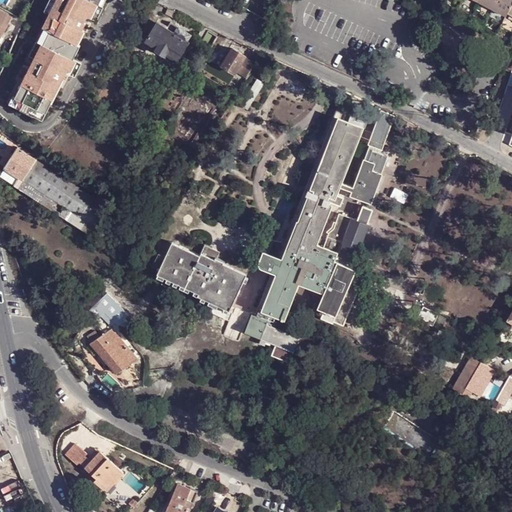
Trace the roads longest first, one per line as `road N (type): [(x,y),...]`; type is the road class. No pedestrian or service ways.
road 1 (residential): [(345,511),(139,433),(93,407),(33,341),(6,342)]
road 2 (residential): [(172,0),(511,164)]
road 3 (primary): [(198,0),(137,118),(0,262)]
road 4 (tertiary): [(57,511),(28,437),(6,342)]
